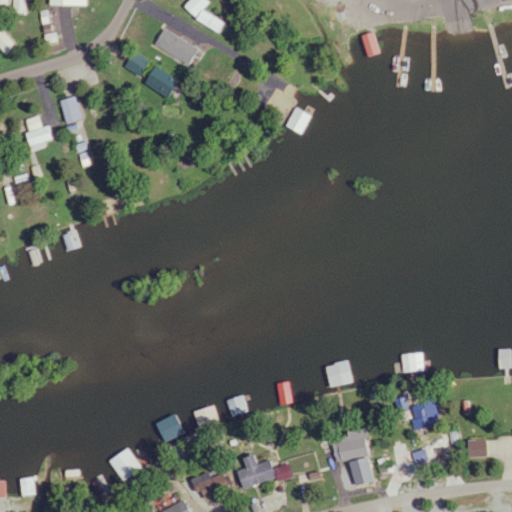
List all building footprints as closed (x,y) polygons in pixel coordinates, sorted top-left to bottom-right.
[(188,16),(205,3),(202,0),(183,0),(179,4),(188,16)] [(150,43),(179,63),(190,48),(161,27),(150,43)] [(377,52),(369,29),(354,34),(362,57),(377,52)] [(143,61),(130,51),(120,64),(133,74),(143,61)] [(136,80),(160,97),(172,81),(148,64),(136,80)] [(55,100),(60,122),(76,118),(70,96),(55,100)] [(297,134),(305,114),(288,107),(280,127),(297,134)] [(35,126),(34,117),(22,118),(23,132),(21,132),(22,145),(48,143),(47,125),(35,126)] [(492,349),(492,369),(508,368),(508,349),(492,349)] [(350,381),(343,359),(317,367),(324,389),(350,381)] [(433,427),(433,400),(410,400),(410,427),(433,427)] [(365,455),(361,432),(328,438),(333,461),(365,455)] [(482,439),(463,439),(463,458),(482,458),(482,439)] [(237,489),(271,476),(265,459),(252,464),(248,453),(234,458),(238,468),(230,471),(237,489)] [(226,486),(217,465),(187,479),(196,500),(226,486)] [(150,511),(185,511),(179,499),(150,511)]
